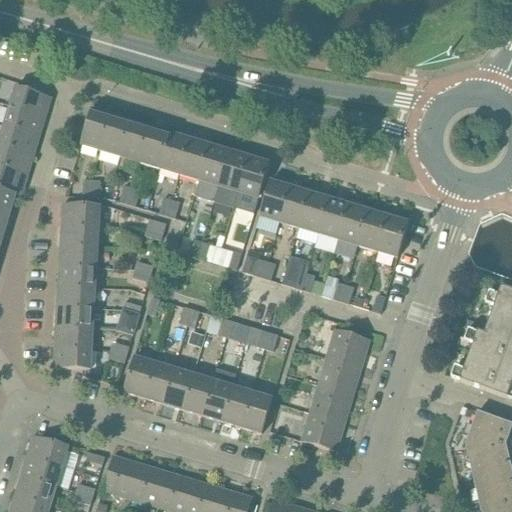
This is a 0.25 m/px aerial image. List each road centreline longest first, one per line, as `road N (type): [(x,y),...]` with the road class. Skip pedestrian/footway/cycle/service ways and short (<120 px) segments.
road 1 (residential): [(18,394),(364,498)]
road 2 (secondary): [(450,101),(289,82),(117,47)]
road 3 (secondary): [(117,47),(429,144)]
road 4 (residential): [(0,314),(69,88)]
road 5 (residential): [(412,337),(236,280)]
road 6 (residential): [(412,337),(464,186)]
road 7 (residential): [(364,498),(403,377)]
road 8 (secondary): [(117,47),(0,13)]
